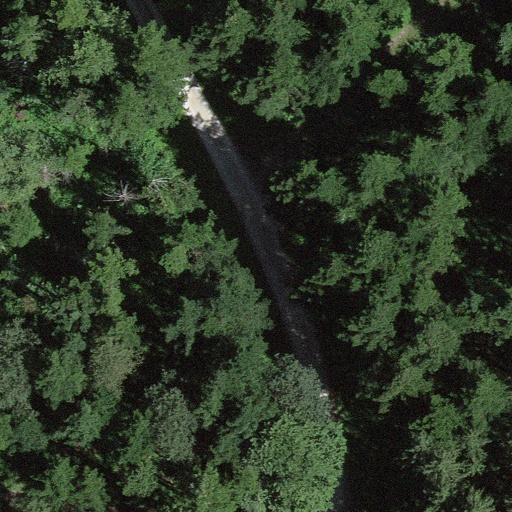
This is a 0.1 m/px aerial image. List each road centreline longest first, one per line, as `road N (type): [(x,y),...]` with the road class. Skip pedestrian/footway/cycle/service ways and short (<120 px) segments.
road 1 (track): [(149,0),(297,277),(340,418),(337,511)]
road 2 (track): [(236,163),(469,0)]
